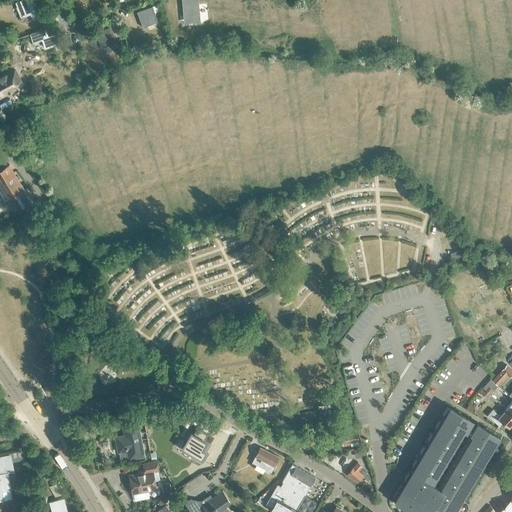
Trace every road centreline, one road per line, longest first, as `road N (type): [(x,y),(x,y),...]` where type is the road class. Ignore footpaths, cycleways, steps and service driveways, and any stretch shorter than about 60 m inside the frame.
road 1 (unclassified): [(381,511),(315,465),(178,391)]
road 2 (unclassified): [(0,142),(50,216),(88,321)]
